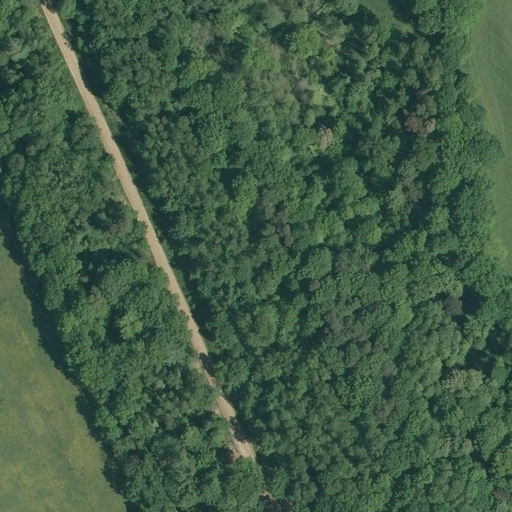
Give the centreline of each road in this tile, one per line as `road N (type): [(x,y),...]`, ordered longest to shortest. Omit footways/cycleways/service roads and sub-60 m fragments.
road 1 (track): [(112,149),(274,511)]
road 2 (track): [(45,0),(112,149)]
